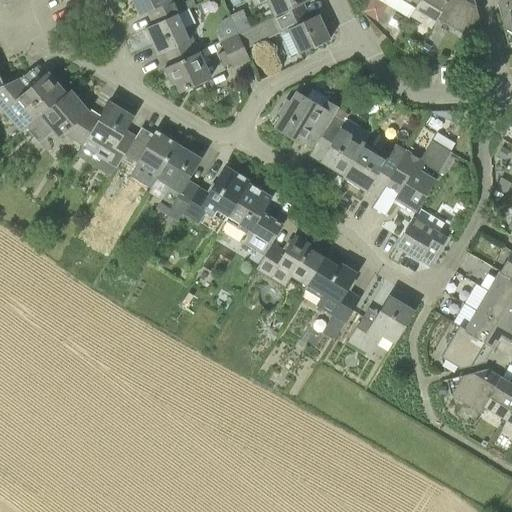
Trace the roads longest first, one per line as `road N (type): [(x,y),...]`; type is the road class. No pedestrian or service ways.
road 1 (residential): [(429,296),(327,242),(305,193),(237,158)]
road 2 (residential): [(429,296),(468,241),(489,93)]
road 3 (residential): [(116,85),(8,24),(66,0)]
road 4 (residential): [(237,158),(273,84),(361,41)]
road 5 (residential): [(489,93),(402,93),(385,83),(361,41)]
road 6 (residential): [(237,158),(116,85)]
